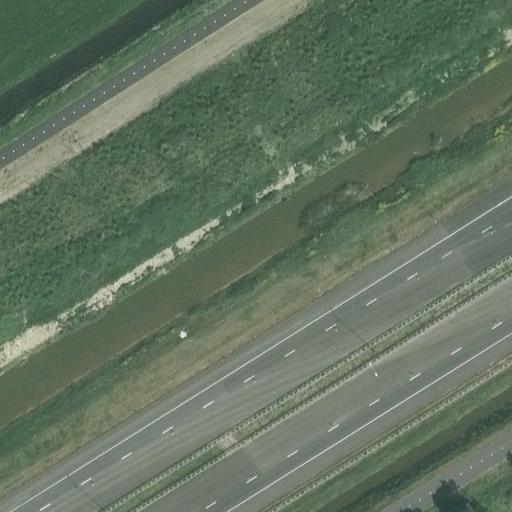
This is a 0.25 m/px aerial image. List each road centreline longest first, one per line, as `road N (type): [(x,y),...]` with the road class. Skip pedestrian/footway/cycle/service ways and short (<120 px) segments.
road 1 (motorway): [(511,221),(50,511)]
road 2 (motorway): [(188,511),(511,307)]
